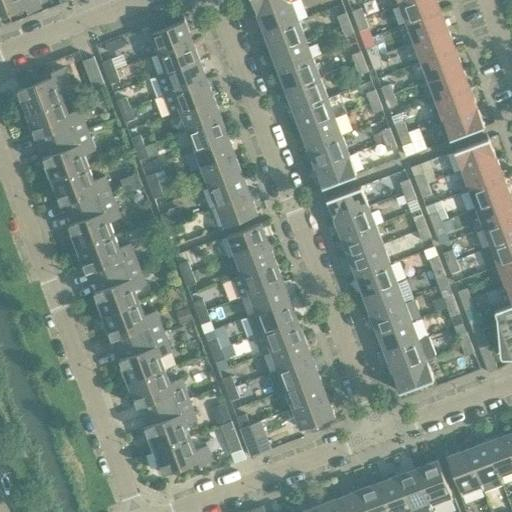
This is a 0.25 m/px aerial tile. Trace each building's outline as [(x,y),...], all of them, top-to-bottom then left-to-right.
[(38,0),(0,0),(0,15),(26,6),(27,11),(41,6),(38,0)] [(290,0),(251,0),(257,13),(291,1),(290,0)] [(407,23),(440,10),(436,0),(408,0),(399,3),(407,23)] [(264,33),(298,20),(291,1),(257,13),(264,33)] [(365,17),(361,7),(352,10),(356,20),(365,17)] [(414,42),(448,29),(440,10),(407,23),(414,42)] [(345,12),(337,15),(341,26),(350,22),(345,12)] [(365,17),(356,20),(360,30),(369,27),(365,17)] [(185,20),(151,32),(158,53),(192,40),(185,20)] [(271,52),(306,39),(298,20),(264,33),(271,52)] [(345,36),(353,32),(350,22),(341,26),(345,36)] [(421,61),(455,48),(448,29),(414,42),(421,61)] [(120,37),(105,42),(108,51),(123,45),(120,37)] [(279,71),(313,58),(306,39),(271,52),(279,71)] [(166,72),(199,59),(192,40),(158,53),(166,72)] [(379,55),(375,45),(366,48),(370,58),(379,55)] [(429,80),(462,67),(455,48),(421,61),(429,80)] [(360,50),(351,54),(355,64),(364,61),(360,50)] [(379,55),(370,58),(374,68),(383,65),(379,55)] [(93,88),(104,84),(93,56),(82,60),(93,88)] [(115,69),(111,58),(102,62),(106,72),(115,69)] [(286,90),(320,77),(313,58),(279,71),(286,90)] [(156,75),(163,94),(207,78),(199,59),(166,72),(156,75)] [(359,74),(368,70),(364,61),(355,64),(359,74)] [(53,76),(18,90),(26,113),(63,99),(58,86),(69,81),(64,67),(51,72),(53,76)] [(436,99),(469,87),(462,67),(429,80),(436,99)] [(110,83),(119,80),(115,69),(106,72),(110,83)] [(293,109),(328,96),(320,77),(286,90),(293,109)] [(214,97),(207,78),(163,94),(170,113),(214,97)] [(393,93),(390,84),(381,87),(385,97),(393,93)] [(443,118),(477,106),(469,87),(436,99),(436,101),(441,113),(443,118)] [(375,89),(366,92),(370,102),(379,99),(375,89)] [(397,103),(393,93),(385,97),(388,106),(397,103)] [(130,107),(126,96),(117,100),(121,110),(130,107)] [(301,129),(335,115),(328,96),(293,109),(301,129)] [(180,111),(187,129),(221,116),(214,97),(170,113),(171,114),(180,111)] [(43,145),(50,142),(87,128),(79,108),(68,113),(63,99),(26,113),(35,137),(39,135),(43,145)] [(374,112),(383,109),(379,99),(370,102),(374,112)] [(436,101),(430,103),(434,115),(441,113),(436,101)] [(451,139),(484,126),(477,106),(443,118),(451,139)] [(125,121),(134,118),(130,107),(121,110),(125,121)] [(308,148),(342,135),(335,115),(301,129),(308,148)] [(187,129),(194,148),(228,135),(221,116),(187,129)] [(404,122),(395,125),(399,135),(408,132),(404,122)] [(389,127),(380,131),(384,141),(393,137),(389,127)] [(50,142),(43,145),(47,155),(43,157),(52,180),(88,166),(83,153),(95,149),(87,128),(50,142)] [(399,135),(403,145),(412,142),(408,132),(399,135)] [(144,145),(140,134),(131,138),(135,149),(144,145)] [(194,148),(202,167),(235,154),(228,135),(194,148)] [(315,167),(350,154),(342,135),(308,148),(315,167)] [(388,150),(397,147),(393,137),(384,141),(388,150)] [(463,170),(496,157),(489,137),(455,150),(463,170)] [(384,141),(378,144),(382,153),(388,150),(384,141)] [(139,159),(149,156),(144,145),(135,149),(139,159)] [(202,167),(209,186),(243,173),(235,154),(202,167)] [(315,167),(323,187),(357,174),(350,154),(315,167)] [(470,189),(503,176),(496,157),(463,170),(470,189)] [(88,166),(52,180),(61,204),(65,202),(69,212),(76,210),(112,196),(105,176),(94,180),(88,166)] [(167,179),(164,169),(146,176),(149,187),(159,183),(158,182),(167,179)] [(138,172),(120,179),(125,192),(143,185),(138,172)] [(250,193),(243,173),(209,186),(216,205),(250,193)] [(424,173),(415,176),(419,186),(428,183),(424,173)] [(477,208),(510,195),(503,176),(470,189),(477,208)] [(410,178),(400,182),(404,192),(413,188),(410,178)] [(154,198),(163,195),(159,183),(149,187),(154,198)] [(428,183),(419,186),(423,196),(432,193),(428,183)] [(369,205),(361,185),(327,198),(334,218),(369,205)] [(407,202),(411,211),(420,207),(413,188),(404,192),(405,194),(397,197),(399,205),(407,202)] [(216,205),(224,226),(258,213),(250,193),(216,205)] [(484,227),(511,216),(511,199),(510,195),(477,208),(484,227)] [(69,212),(73,223),(68,224),(77,248),(114,234),(109,220),(120,216),(112,196),(76,210),(69,212)] [(442,200),(435,202),(426,206),(432,223),(441,220),(448,217),(442,200)] [(369,205),(334,218),(342,237),(376,224),(369,205)] [(428,226),(420,207),(411,211),(418,230),(428,226)] [(173,222),(169,211),(160,215),(164,225),(173,222)] [(491,246),(511,238),(511,216),(484,227),(491,246)] [(175,226),(181,224),(179,219),(173,222),(164,225),(168,236),(177,232),(175,226)] [(445,231),(441,220),(432,223),(437,234),(445,231)] [(261,222),(228,235),(235,255),(269,242),(261,222)] [(349,256),(383,243),(376,224),(342,237),(349,256)] [(428,226),(418,230),(422,240),(431,236),(428,226)] [(94,280),(101,277),(138,263),(130,243),(119,247),(114,234),(77,248),(86,271),(90,270),(94,280)] [(498,265),(511,260),(511,238),(491,246),(498,265)] [(235,255),(242,274),(276,261),(269,242),(235,255)] [(356,275),(390,263),(383,243),(349,256),(356,275)] [(463,245),(443,253),(447,263),(467,255),(463,245)] [(425,249),(432,269),(442,265),(435,246),(425,249)] [(447,263),(451,272),(470,264),(467,255),(447,263)] [(511,260),(498,265),(505,283),(511,280),(511,260)] [(187,261),(179,264),(183,275),(192,271),(187,261)] [(238,298),(250,293),(283,280),(276,261),(242,274),(243,275),(231,279),(238,298)] [(101,277),(94,280),(98,290),(94,292),(103,315),(139,301),(134,288),(145,283),(138,263),(101,277)] [(363,295),(397,282),(390,263),(356,275),(363,295)] [(449,284),(442,265),(432,269),(439,288),(449,284)] [(187,285),(196,282),(192,271),(183,275),(187,285)] [(290,299),(283,280),(250,293),(257,312),(290,299)] [(371,314),(405,301),(397,282),(363,295),(371,314)] [(449,284),(439,288),(443,297),(431,301),(435,311),(447,307),(456,303),(449,284)] [(467,287),(458,291),(462,301),(471,298),(467,287)] [(203,298),(193,302),(197,313),(207,309),(203,298)] [(474,308),(471,298),(462,301),(465,311),(474,308)] [(254,335),(297,318),(290,299),(257,312),(247,316),(254,335)] [(139,301),(103,315),(112,339),(115,337),(119,347),(127,344),(163,330),(156,310),(144,315),(139,301)] [(378,333),(412,320),(405,301),(371,314),(378,333)] [(463,323),(456,303),(447,307),(454,326),(463,323)] [(511,304),(496,311),(511,354),(511,304)] [(180,324),(193,319),(188,306),(175,311),(180,324)] [(201,323),(211,320),(207,309),(197,313),(201,323)] [(297,318),(254,335),(261,354),(271,350),(305,338),(297,318)] [(419,339),(414,325),(412,320),(378,333),(385,352),(419,339)] [(480,320),(470,324),(473,332),(483,328),(480,320)] [(454,326),(461,345),(470,342),(463,323),(454,326)] [(485,337),(483,328),(473,332),(476,340),(485,337)] [(127,344),(119,347),(123,358),(119,359),(128,382),(165,368),(160,355),(171,351),(163,330),(127,344)] [(217,336),(208,340),(212,351),(221,347),(217,336)] [(488,345),(485,337),(476,340),(479,348),(488,345)] [(312,357),(305,338),(271,350),(278,369),(312,357)] [(385,352),(392,371),(426,359),(419,339),(385,352)] [(461,345),(465,355),(474,352),(470,342),(461,345)] [(491,353),(488,345),(479,348),(482,356),(491,353)] [(216,361),(225,358),(221,347),(212,351),(216,361)] [(494,361),(491,353),(482,356),(485,364),(494,361)] [(312,357),(278,369),(269,373),(276,392),(285,388),(319,376),(312,357)] [(400,391),(434,379),(426,359),(392,371),(400,391)] [(497,369),(494,361),(485,364),(488,372),(497,369)] [(165,368),(128,382),(137,406),(141,404),(145,414),(152,412),(189,398),(181,378),(170,382),(165,368)] [(231,375),(222,379),(226,389),(235,386),(231,375)] [(293,407),(326,395),(319,376),(285,388),(293,407)] [(230,400),(239,396),(235,386),(226,389),(230,400)] [(300,428),(334,415),(326,395),(293,407),(300,428)] [(152,412),(145,414),(149,425),(145,426),(154,450),(190,436),(185,422),(196,418),(189,398),(152,412)] [(220,425),(232,421),(225,402),(212,407),(219,426),(220,425)] [(245,414),(236,417),(240,427),(249,424),(245,414)] [(261,420),(249,424),(240,427),(251,456),(272,448),(261,420)] [(232,421),(220,425),(231,453),(242,449),(232,421)] [(499,475),(511,469),(511,451),(505,434),(486,441),(499,475)] [(207,445),(195,449),(190,436),(154,450),(163,473),(198,460),(199,465),(212,460),(207,445)] [(486,441),(467,448),(482,487),(482,488),(483,487),(484,491),(502,484),(499,475),(486,441)] [(447,456),(462,495),(482,487),(467,448),(447,456)] [(432,506),(453,498),(438,459),(418,467),(430,501),(429,501),(431,507),(433,507),(432,506)] [(429,501),(430,501),(418,467),(399,474),(411,508),(429,501)] [(411,508),(399,474),(380,481),(390,511),(412,511),(411,508)] [(360,488),(369,511),(390,511),(380,481),(360,488)] [(369,511),(360,488),(341,496),(347,511),(369,511)] [(347,511),(341,496),(322,503),(325,511),(347,511)] [(325,511),(322,503),(303,510),(303,511),(325,511)]
